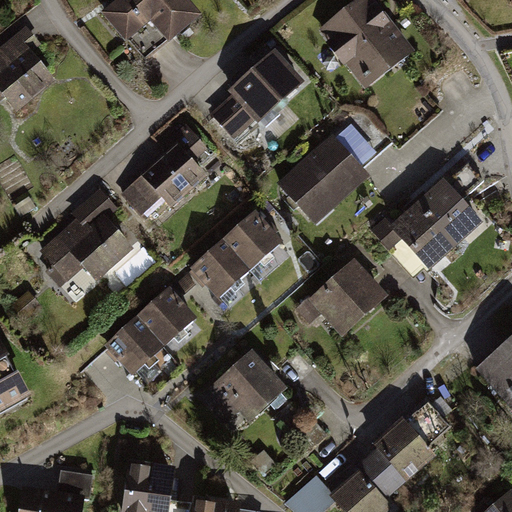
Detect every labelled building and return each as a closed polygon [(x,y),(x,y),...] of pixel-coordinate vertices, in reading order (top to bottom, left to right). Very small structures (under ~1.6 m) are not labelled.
[(184,0),(114,0),(103,9),(128,43),(152,26),(172,45),(202,19),(184,0)] [(369,0),(360,0),(323,31),(368,86),(411,50),(369,0)] [(30,34),(0,55),(0,103),(3,102),(14,116),(57,85),(36,57),(43,51),(30,34)] [(233,102),(214,119),(235,144),(304,86),(274,51),(225,92),(233,102)] [(169,147),(120,193),(141,216),(159,200),(169,211),(207,176),(193,161),(211,144),(186,117),(162,139),(169,147)] [(349,123),(279,184),(314,224),(370,176),(363,168),(377,156),(349,123)] [(415,201),(455,247),(484,222),(462,198),(481,181),(462,159),(415,201)] [(374,182),(356,196),(366,208),(383,194),(374,182)] [(84,269),(92,279),(130,247),(106,218),(116,210),(100,190),(70,215),(75,221),(40,250),(68,283),(84,269)] [(455,247),(415,201),(376,234),(417,280),(455,247)] [(281,237),(255,208),(223,237),(249,266),(281,237)] [(249,266),(223,237),(191,265),(217,295),(249,266)] [(388,296),(356,260),(307,297),(340,337),(388,296)] [(196,318),(169,288),(137,316),(164,346),(196,318)] [(164,346),(137,316),(105,344),(132,374),(164,346)] [(0,339),(0,416),(32,400),(0,339)] [(511,341),(479,370),(511,407),(511,341)] [(251,354),(201,399),(233,434),(283,389),(251,354)] [(380,452),(369,461),(394,490),(435,455),(407,422),(377,448),(380,452)] [(383,499),(394,490),(369,461),(358,470),(361,474),(333,497),(346,511),(384,511),(390,507),(383,499)] [(172,511),(176,472),(128,467),(123,511),(172,511)] [(59,500),(24,494),(20,511),(89,511),(95,480),(63,475),(59,500)] [(511,511),(511,493),(510,491),(484,511),(511,511)]
